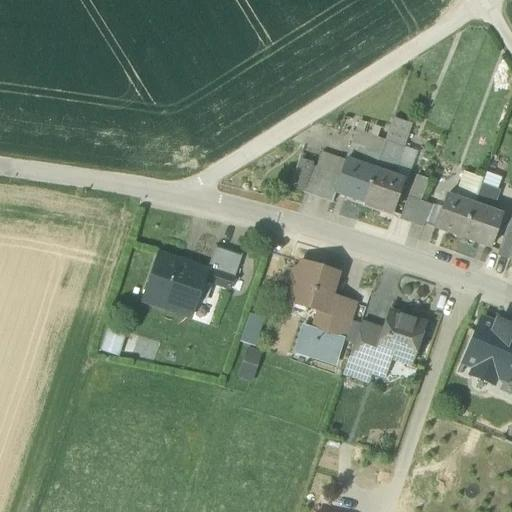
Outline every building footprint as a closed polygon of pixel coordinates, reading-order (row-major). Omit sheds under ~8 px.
[(380,158),(375,173),(394,180),(410,133),(391,126),(384,145),(380,158)] [(384,145),(355,135),(350,149),(360,152),(380,158),(384,145)] [(360,152),(355,166),(346,162),(340,179),(334,195),(336,195),(363,205),(375,173),(380,158),(360,152)] [(340,179),(312,168),(302,195),(332,205),(336,195),(334,195),(340,179)] [(394,180),(375,173),(363,205),(392,215),(404,183),(394,180)] [(467,175),(458,203),(472,208),(482,181),(467,175)] [(415,178),(399,223),(411,227),(419,204),(426,182),(415,178)] [(482,181),(472,208),(489,214),(500,184),(483,178),(482,181)] [(458,203),(446,198),(435,230),(461,240),(472,208),(458,203)] [(419,204),(411,227),(423,231),(431,208),(419,204)] [(489,214),(472,208),(461,240),(490,250),(501,218),(489,214)] [(498,254),(510,258),(511,251),(511,235),(506,233),(498,254)] [(241,259),(215,250),(207,274),(208,274),(205,282),(231,291),(241,259)] [(207,274),(158,257),(142,302),(164,310),(167,302),(195,312),(205,282),(208,274),(207,274)] [(337,277),(302,266),(299,274),(296,273),(293,273),(291,276),(289,279),(290,282),(292,284),(295,286),(289,302),(317,311),(325,314),(329,299),(337,277)] [(353,306),(329,299),(325,314),(317,311),(311,330),(342,341),(353,306)] [(254,346),(264,320),(249,314),(238,341),(254,346)] [(424,327),(390,315),(383,333),(376,355),(378,355),(410,366),(424,327)] [(460,369),(503,386),(511,365),(511,333),(480,320),(460,369)] [(383,333),(361,326),(348,363),(372,372),(378,355),(376,355),(383,333)] [(106,327),(100,349),(154,364),(160,342),(106,327)] [(304,328),(297,352),(334,364),(342,341),(311,330),(304,328)] [(235,375),(250,382),(263,353),(248,346),(235,375)] [(511,365),(503,386),(500,393),(511,398),(511,365)]
